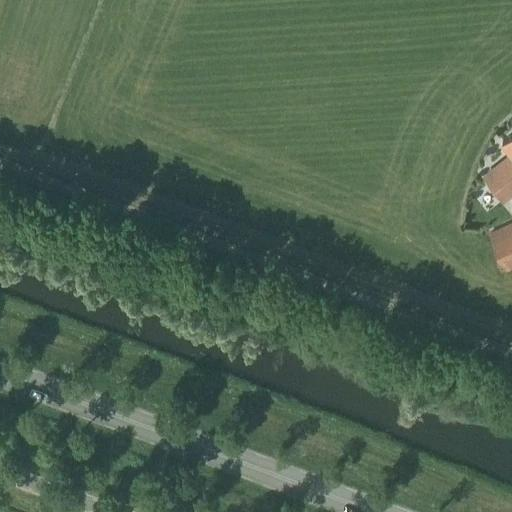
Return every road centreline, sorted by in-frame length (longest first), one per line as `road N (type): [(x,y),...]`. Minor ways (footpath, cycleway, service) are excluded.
road 1 (unclassified): [(511,357),(0,166)]
road 2 (primary): [(364,511),(0,375)]
